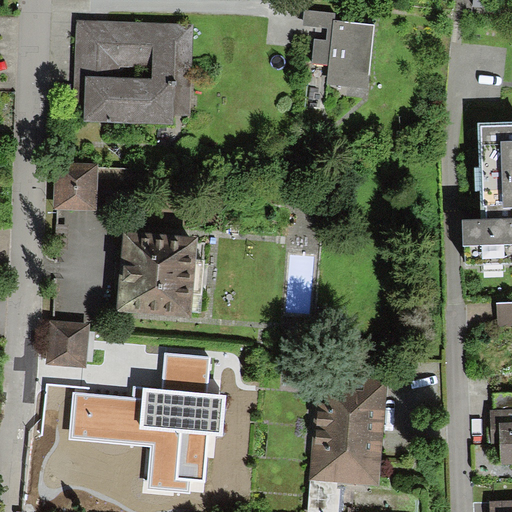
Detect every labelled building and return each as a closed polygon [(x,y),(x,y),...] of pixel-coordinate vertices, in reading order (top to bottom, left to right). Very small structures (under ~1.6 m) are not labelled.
[(486,0),(474,0),(474,8),(486,8),(486,0)] [(192,26),(76,23),(74,112),(86,113),(86,121),(174,123),(174,115),(190,115),(192,26)] [(366,99),(372,34),(310,29),(305,94),(366,99)] [(511,127),(479,128),(482,225),(461,226),(462,266),(511,264),(511,127)] [(98,163),(56,162),(55,210),(97,211),(98,163)] [(198,236),(122,232),(118,316),(193,320),(198,236)] [(511,307),(495,308),(495,331),(511,330),(511,307)] [(87,367),(90,323),(50,321),(47,364),(87,367)] [(165,354),(163,389),(208,393),(211,358),(165,354)] [(387,391),(315,384),(305,485),(377,492),(387,391)] [(132,399),(74,393),(70,438),(152,446),(148,488),(191,492),(192,481),(205,482),(209,436),(224,437),(227,395),(208,393),(163,389),(133,386),(132,399)] [(511,398),(491,399),(492,450),(499,450),(500,474),(511,473),(511,398)]
